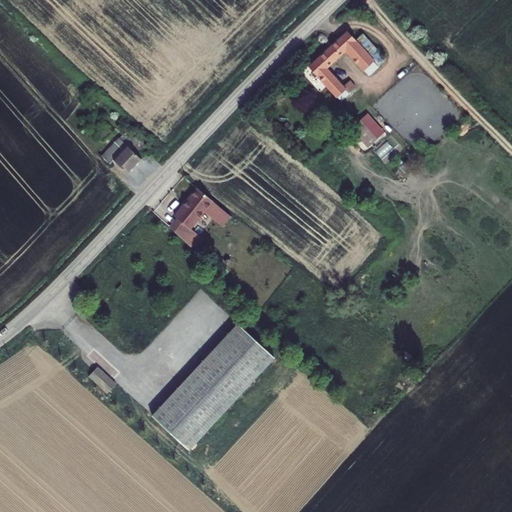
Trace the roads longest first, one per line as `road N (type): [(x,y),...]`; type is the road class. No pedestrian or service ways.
road 1 (tertiary): [(0,346),(331,0)]
road 2 (track): [(370,0),(511,148)]
